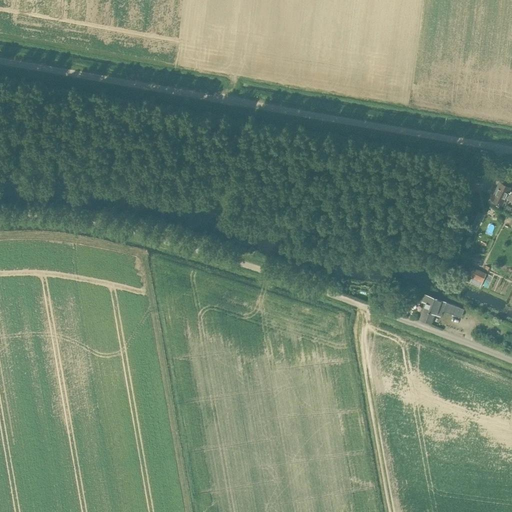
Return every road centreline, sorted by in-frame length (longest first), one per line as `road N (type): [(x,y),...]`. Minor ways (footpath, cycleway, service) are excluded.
road 1 (unclassified): [(511,363),(157,240),(0,222)]
road 2 (unclassified): [(511,152),(0,61)]
